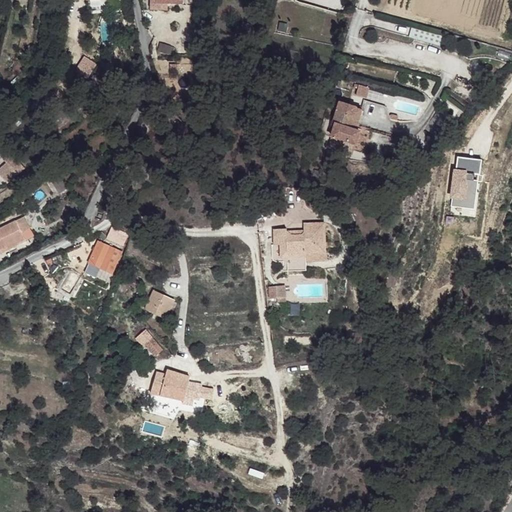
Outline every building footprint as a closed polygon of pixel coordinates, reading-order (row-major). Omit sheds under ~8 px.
[(152,0),(151,11),(167,15),(169,8),(184,11),(186,0),(152,0)] [(328,9),(321,34),(336,38),(341,15),(328,9)] [(470,62),(464,79),(480,84),(485,67),(470,62)] [(461,87),(477,92),(480,84),(464,79),(461,87)] [(356,87),(353,97),(363,99),(365,89),(356,87)] [(387,135),(391,122),(383,107),(363,102),(360,111),(338,106),(332,128),(334,129),(332,139),(346,143),(349,131),(354,132),(356,127),(387,135)] [(461,154),(459,169),(483,172),(485,156),(461,154)] [(13,157),(0,167),(0,175),(7,183),(24,169),(13,157)] [(56,178),(50,184),(60,195),(67,189),(56,178)] [(0,252),(1,254),(26,242),(22,233),(30,229),(23,218),(0,229),(0,252)] [(286,226),(273,227),(274,242),(270,242),(271,256),(271,257),(272,257),(272,258),(273,258),(273,259),(274,259),(285,258),(287,260),(287,268),(307,267),(306,258),(306,251),(326,250),(325,219),(303,219),(303,227),(303,233),(303,234),(302,234),(301,235),(300,236),(290,237),(286,232),(286,228),(286,226)] [(303,227),(286,228),(286,232),(290,237),(300,236),(301,235),(302,234),(303,234),(303,233),(303,227)] [(22,233),(26,242),(34,238),(30,229),(22,233)] [(99,244),(90,265),(115,275),(123,252),(122,252),(128,234),(120,230),(109,234),(107,240),(118,244),(116,250),(105,246),(99,244)] [(100,237),(104,240),(108,237),(106,235),(102,232),(99,235),(100,237)] [(326,250),(306,251),(306,258),(326,257),(326,250)] [(286,282),(278,283),(279,295),(288,294),(286,282)] [(156,292),(146,311),(165,320),(174,302),(156,292)] [(139,333),(146,342),(152,337),(145,329),(139,333)] [(142,346),(153,358),(162,350),(152,337),(146,342),(142,346)] [(156,372),(151,393),(183,401),(185,397),(198,399),(200,393),(200,384),(188,381),(189,376),(176,373),(172,373),(172,376),(166,374),(156,372)] [(200,393),(198,399),(208,403),(209,396),(200,393)]
